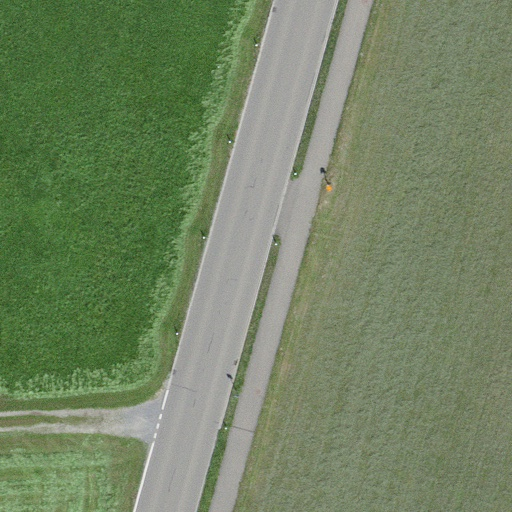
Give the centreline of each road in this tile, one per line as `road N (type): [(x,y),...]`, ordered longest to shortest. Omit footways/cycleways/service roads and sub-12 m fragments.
road 1 (tertiary): [(167,511),(307,0)]
road 2 (track): [(0,425),(194,413)]
